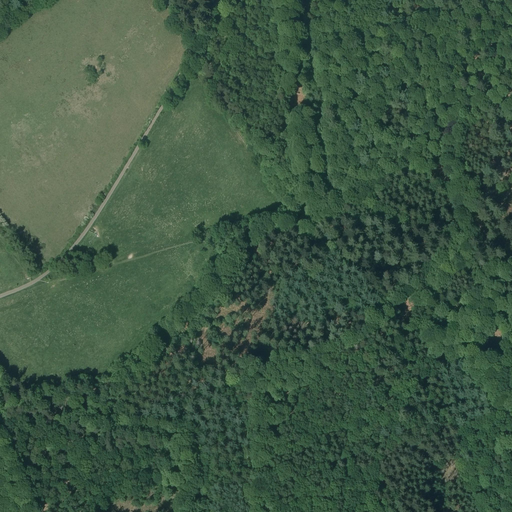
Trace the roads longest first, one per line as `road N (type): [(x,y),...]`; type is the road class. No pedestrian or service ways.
road 1 (track): [(33,282),(91,222),(201,34)]
road 2 (unclassified): [(182,511),(180,463),(168,438),(38,400),(0,371)]
road 3 (track): [(451,185),(482,292),(463,358),(493,404),(511,417)]
road 4 (track): [(317,204),(294,0)]
road 5 (track): [(433,0),(454,103),(451,185)]
